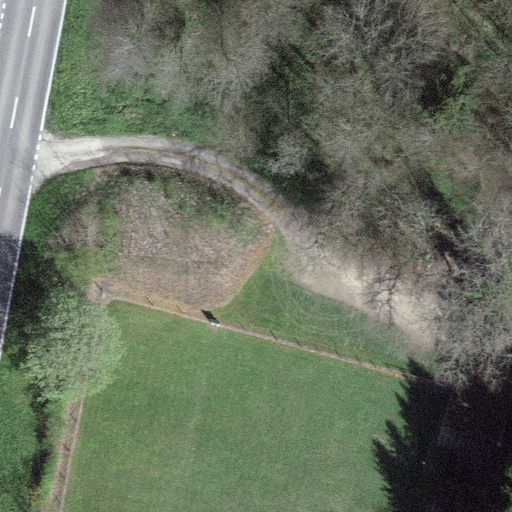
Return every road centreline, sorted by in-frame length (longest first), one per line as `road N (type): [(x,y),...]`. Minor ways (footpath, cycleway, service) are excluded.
road 1 (track): [(511,347),(415,312),(294,208),(180,152),(82,145),(18,153)]
road 2 (primary): [(46,0),(0,259)]
